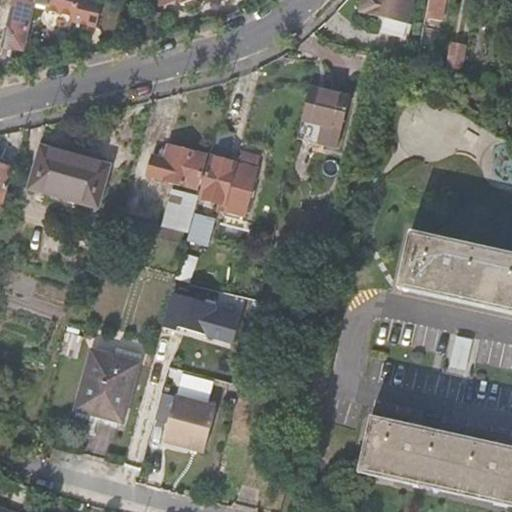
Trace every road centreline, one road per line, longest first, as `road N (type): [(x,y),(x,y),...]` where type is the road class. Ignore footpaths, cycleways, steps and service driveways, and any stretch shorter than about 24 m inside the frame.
road 1 (residential): [(0,108),(201,58),(263,34),(310,0)]
road 2 (residential): [(0,457),(185,511)]
